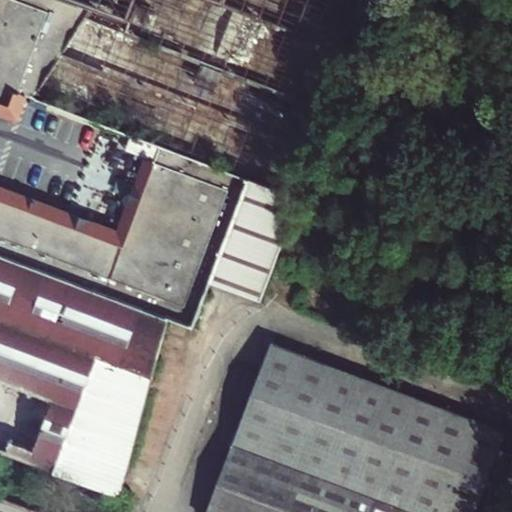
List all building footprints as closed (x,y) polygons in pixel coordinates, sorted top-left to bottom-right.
[(100,7),(81,0),(4,0),(0,11),(0,99),(22,108),(30,87),(39,91),(100,7)] [(301,193),(376,0),(81,0),(100,7),(39,91),(142,131),(170,142),(254,175),(301,193)] [(0,250),(173,316),(197,326),(218,271),(254,175),(170,142),(132,242),(100,230),(0,192),(0,250)] [(304,194),(301,193),(254,175),(218,271),(268,289),(304,194)] [(0,448),(125,496),(173,316),(0,250),(0,448)] [(480,511),(498,467),(506,446),(511,431),(511,427),(278,338),(253,403),(210,511),(480,511)] [(511,448),(506,446),(498,467),(511,472),(511,448)]
